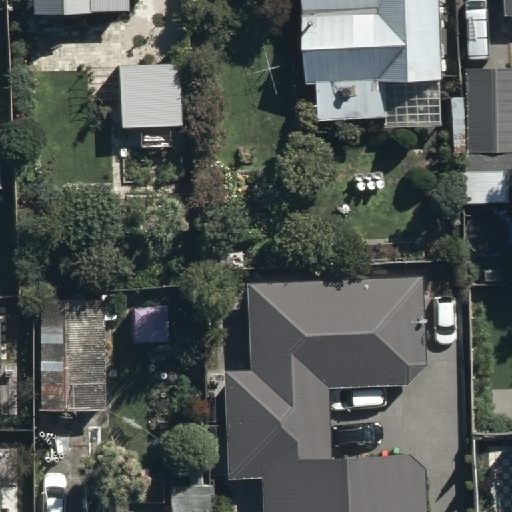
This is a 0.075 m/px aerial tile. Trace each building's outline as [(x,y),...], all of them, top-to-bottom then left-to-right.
[(27,0),(28,9),(122,8),(121,0),(27,0)] [(444,0),(302,0),(303,101),(320,100),(320,132),(396,131),(395,100),(445,99),(444,0)] [(511,0),(503,0),(504,26),(511,25),(511,0)] [(508,107),(459,109),(462,182),(511,180),(508,107)] [(418,354),(415,280),(256,286),(259,369),(228,371),(230,418),(324,414),(323,378),(398,375),(397,355),(418,354)] [(102,410),(100,302),(46,303),(49,411),(102,410)] [(268,511),(424,511),(422,470),(401,471),(400,451),(326,454),(324,414),(230,418),(232,471),(267,470),(268,511)] [(186,494),(169,494),(168,511),(207,511),(208,494),(199,494),(199,464),(186,464),(186,494)]
